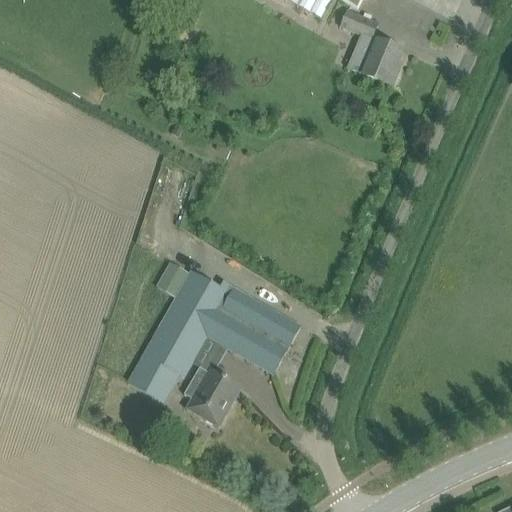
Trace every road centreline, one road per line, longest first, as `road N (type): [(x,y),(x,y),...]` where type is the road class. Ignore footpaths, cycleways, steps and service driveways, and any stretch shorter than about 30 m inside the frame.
road 1 (unclassified): [(347,511),(327,467),(326,394),(501,0)]
road 2 (secondary): [(376,511),(511,443)]
